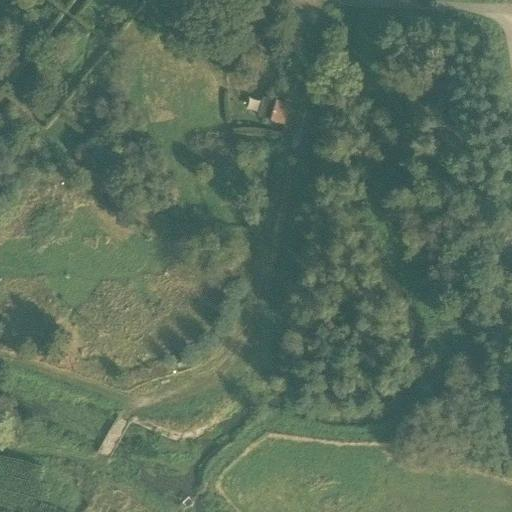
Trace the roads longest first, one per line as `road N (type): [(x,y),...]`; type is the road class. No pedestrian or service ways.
road 1 (track): [(126,413),(181,400),(225,372),(257,338),(312,40),(312,0)]
road 2 (unclassified): [(506,14),(337,0)]
